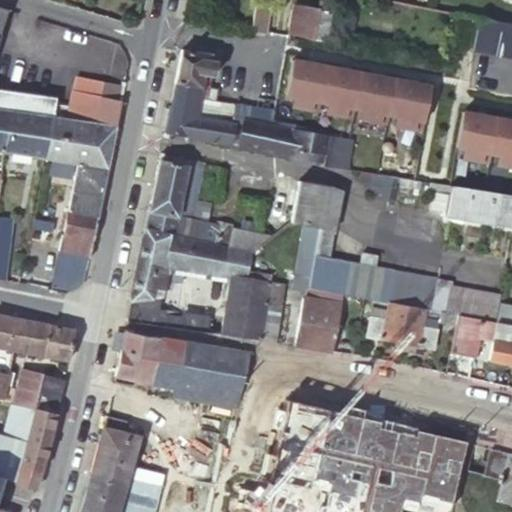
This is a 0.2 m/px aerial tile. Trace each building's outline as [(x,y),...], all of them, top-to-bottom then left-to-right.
[(255,6),(250,33),(263,36),(268,8),(255,6)] [(290,9),(285,39),(289,39),(310,42),(314,15),(315,13),(290,9)] [(0,92),(0,22),(3,12),(0,10),(0,111),(10,113),(49,119),(52,100),(0,92)] [(310,42),(323,45),(326,17),(318,15),(314,15),(310,42)] [(494,22),(476,19),(468,56),(486,60),(494,22)] [(511,26),(494,22),(486,60),(503,63),(511,26)] [(511,26),(503,63),(511,64),(511,26)] [(179,53),(172,85),(207,92),(210,78),(212,78),(216,60),(179,53)] [(325,67),(290,60),(284,96),(291,97),(310,101),(308,111),(317,112),(318,102),(325,67)] [(359,73),(325,67),(318,102),(325,104),(345,107),(343,117),(351,119),(353,109),(359,73)] [(394,80),(359,73),(353,109),(360,110),(379,114),(377,124),(385,125),(387,115),(394,80)] [(95,126),(100,101),(96,101),(99,85),(73,80),(65,121),(95,126)] [(428,86),(394,80),(387,115),(394,117),(414,120),(412,130),(420,132),(428,86)] [(172,85),(162,136),(226,148),(230,128),(228,128),(213,124),(195,120),(198,103),(204,104),(207,92),(172,85)] [(215,94),(207,92),(204,104),(213,105),(215,94)] [(291,97),(289,107),(308,111),(310,101),(291,97)] [(114,129),(119,104),(100,101),(95,126),(114,129)] [(195,120),(213,124),(217,106),(213,105),(204,104),(198,103),(195,120)] [(325,104),(323,114),(343,117),(345,107),(325,104)] [(213,124),(228,128),(232,109),(217,106),(213,124)] [(228,128),(230,128),(240,130),(242,122),(251,123),(253,114),(232,109),(228,128)] [(360,110),(358,120),(377,124),(379,114),(360,110)] [(10,113),(0,111),(0,156),(3,157),(3,155),(10,113)] [(494,119),(459,112),(453,148),(460,149),(479,153),(477,163),(486,164),(487,154),(494,119)] [(51,119),(49,119),(10,113),(3,155),(3,157),(43,163),(51,119)] [(251,123),(253,124),(270,126),(272,116),(253,114),(251,123)] [(394,117),(392,127),(412,130),(414,120),(394,117)] [(104,174),(114,129),(95,126),(65,121),(51,119),(43,163),(77,169),(104,174)] [(511,122),(494,119),(487,154),(494,156),(511,159),(511,167),(511,169),(511,122)] [(240,130),(236,150),(247,152),(253,124),(251,123),(242,122),(240,130)] [(349,173),(349,169),(350,160),(354,140),(306,132),(270,126),(253,124),(247,152),(288,160),(288,162),(349,173)] [(230,128),(226,148),(236,150),(240,130),(230,128)] [(460,149),(458,159),(477,163),(479,153),(460,149)] [(159,155),(142,233),(213,247),(218,228),(201,224),(189,222),(193,201),(202,163),(159,155)] [(511,159),(494,156),(492,166),(511,169),(511,167),(511,159)] [(349,169),(360,172),(367,173),(369,163),(350,160),(349,169)] [(95,223),(104,174),(77,169),(68,216),(95,223)] [(367,173),(360,172),(357,183),(377,192),(380,176),(367,173)] [(380,176),(377,192),(375,198),(388,200),(393,178),(380,176)] [(292,218),(291,225),(300,226),(321,230),(330,233),(332,232),(340,193),(328,190),(328,188),(299,183),(292,218)] [(511,198),(428,183),(426,193),(429,194),(451,198),(448,214),(448,216),(511,227),(511,198)] [(451,198),(429,194),(427,210),(448,214),(451,198)] [(205,203),(193,201),(189,222),(201,224),(205,203)] [(256,242),(260,247),(291,225),(292,218),(267,213),(261,223),(256,242)] [(68,216),(62,215),(59,229),(65,231),(68,216)] [(87,264),(95,223),(68,216),(65,231),(59,257),(87,264)] [(0,232),(8,234),(9,220),(0,218),(0,232)] [(240,233),(251,234),(254,223),(242,221),(240,233)] [(218,228),(213,247),(228,250),(231,231),(232,225),(220,223),(218,228)] [(316,253),(321,230),(300,226),(291,273),(302,275),(307,251),(316,253)] [(430,312),(436,284),(373,270),(375,257),(358,254),(355,267),(324,261),(330,233),(321,230),(316,253),(310,287),(321,289),(365,299),(373,300),(407,307),(430,312)] [(228,250),(249,255),(254,235),(251,234),(240,233),(231,231),(228,250)] [(142,233),(125,323),(182,331),(184,317),(159,312),(164,286),(166,279),(169,266),(231,278),(244,280),(246,272),(249,255),(228,250),(213,247),(142,233)] [(288,287),(309,291),(310,287),(316,253),(307,251),(302,275),(291,273),(288,287)] [(231,278),(228,297),(266,304),(271,277),(246,272),(244,280),(231,278)] [(166,279),(164,286),(173,288),(175,280),(166,279)] [(493,325),(498,304),(499,300),(447,289),(448,283),(437,281),(436,284),(430,312),(458,318),(474,321),(493,325)] [(304,302),(294,348),(330,354),(339,308),(318,305),(321,289),(310,287),(309,291),(307,302),(304,302)] [(228,297),(224,315),(276,325),(279,307),(266,304),(228,297)] [(407,307),(373,300),(366,338),(399,345),(407,307)] [(511,329),(511,306),(498,304),(493,325),(498,326),(511,329)] [(458,318),(430,312),(407,307),(399,345),(433,352),(438,327),(455,331),(458,318)] [(30,319),(0,312),(0,344),(9,346),(23,349),(30,319)] [(184,317),(182,331),(205,335),(209,316),(185,313),(184,317)] [(221,328),(220,337),(272,345),(276,325),(224,315),(221,328)] [(469,338),(474,321),(458,318),(455,331),(454,335),(469,338)] [(74,329),(30,319),(23,349),(69,359),(74,329)] [(498,326),(493,325),(474,321),(469,338),(494,343),(498,326)] [(214,326),(212,336),(220,337),(221,328),(214,326)] [(491,362),(511,365),(511,329),(498,326),(494,343),(491,362)] [(187,341),(123,330),(114,371),(182,386),(182,391),(239,401),(240,399),(241,389),(248,353),(187,341)] [(9,346),(0,344),(0,369),(1,363),(6,364),(9,346)] [(35,405),(57,411),(66,378),(19,368),(15,386),(11,404),(34,408),(35,405)] [(0,400),(5,403),(11,404),(15,386),(1,384),(0,392),(0,400)] [(441,511),(458,434),(279,395),(262,474),(230,467),(221,511),(441,511)] [(16,482),(37,488),(57,411),(35,405),(34,408),(11,404),(3,438),(25,443),(17,476),(16,482)] [(126,416),(106,411),(97,452),(81,511),(115,511),(140,431),(124,426),(126,416)] [(0,472),(5,474),(17,476),(25,443),(3,438),(0,436),(0,472)] [(483,473),(510,481),(511,472),(511,454),(489,449),(483,473)]
